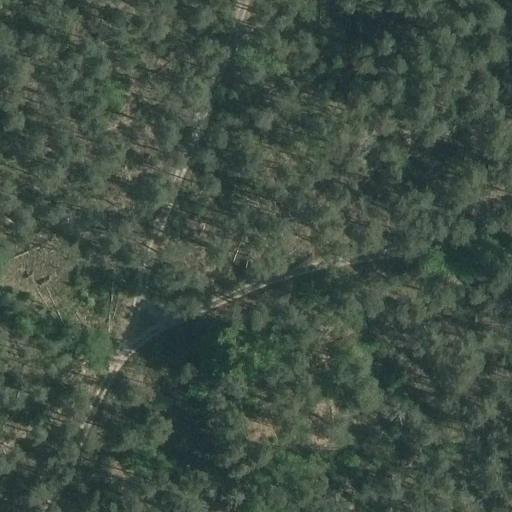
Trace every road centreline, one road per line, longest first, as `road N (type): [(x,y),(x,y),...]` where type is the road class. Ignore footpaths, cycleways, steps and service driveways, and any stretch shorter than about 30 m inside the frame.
road 1 (track): [(244,0),(124,342),(45,511)]
road 2 (track): [(124,342),(309,267),(511,225)]
